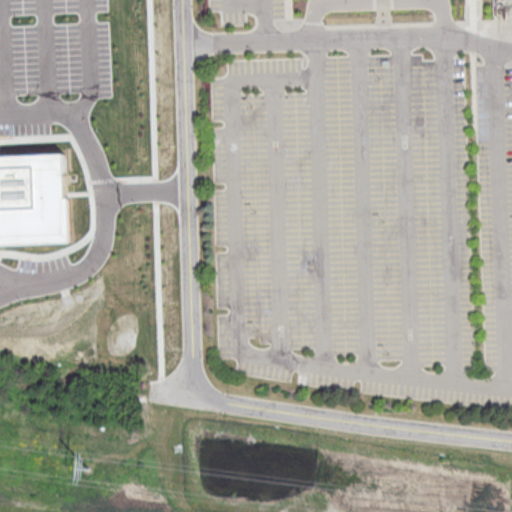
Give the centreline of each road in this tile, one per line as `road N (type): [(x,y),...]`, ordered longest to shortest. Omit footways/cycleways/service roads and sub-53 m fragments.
road 1 (residential): [(193,391),(180,0)]
road 2 (residential): [(511,440),(361,423),(193,391)]
